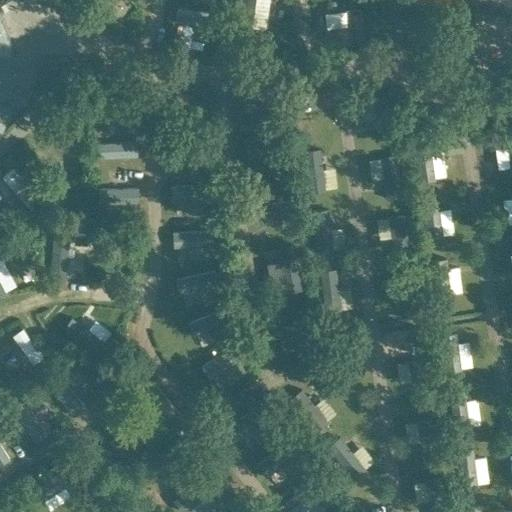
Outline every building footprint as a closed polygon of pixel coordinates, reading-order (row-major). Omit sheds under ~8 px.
[(0,0),(0,138),(13,110),(8,107),(10,103),(23,107),(27,76),(28,69),(27,60),(25,45),(22,34),(18,22),(13,11),(6,0),(0,0)] [(187,0),(187,14),(209,15),(210,1),(191,0),(187,0)] [(327,145),(352,139),(348,123),(323,129),(327,145)] [(372,144),(407,141),(406,125),(370,128),(372,144)] [(78,155),(91,155),(92,131),(79,131),(78,155)] [(150,149),(150,134),(111,133),(110,148),(150,149)] [(511,135),(498,135),(497,150),(511,150),(511,135)] [(44,203),(56,193),(28,159),(16,169),(44,203)] [(292,161),(278,165),(282,180),(296,176),(292,161)] [(356,171),(330,172),(331,187),(356,186),(356,171)] [(403,172),(377,175),(379,190),(405,187),(403,172)] [(511,196),(511,181),(503,182),(504,197),(511,196)] [(266,215),(269,229),(301,222),(298,207),(266,215)] [(341,219),(343,233),(362,230),(361,216),(341,219)] [(400,219),(383,221),(386,235),(403,232),(400,219)] [(0,281),(3,291),(18,287),(7,253),(0,254),(0,281)] [(98,268),(100,255),(86,253),(84,266),(98,268)] [(275,259),(278,276),(312,270),(310,253),(275,259)] [(368,263),(339,267),(341,280),(370,277),(368,263)] [(391,282),(415,282),(415,266),(391,267),(391,282)] [(110,348),(127,317),(113,309),(97,340),(110,348)] [(394,324),(420,318),(418,310),(392,315),(394,324)] [(26,325),(43,358),(55,352),(38,319),(26,325)] [(228,370),(259,358),(252,339),(220,350),(228,370)] [(405,378),(423,373),(419,359),(402,364),(405,378)] [(349,386),(383,380),(381,365),(346,371),(349,386)] [(45,398),(30,403),(42,432),(56,427),(45,398)] [(260,405),(243,419),(254,432),(271,418),(260,405)] [(410,422),(426,422),(426,406),(409,406),(410,422)] [(359,416),(362,431),(390,426),(387,410),(359,416)] [(416,466),(445,465),(444,451),(415,452),(416,466)] [(394,457),(380,457),(380,471),(394,471),(394,457)] [(423,511),(453,511),(453,496),(423,497),(423,511)]
